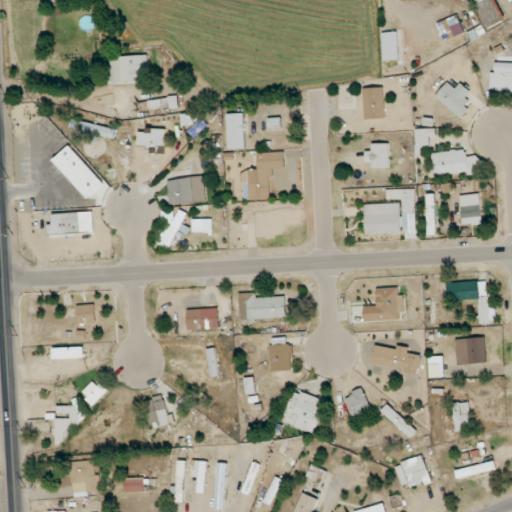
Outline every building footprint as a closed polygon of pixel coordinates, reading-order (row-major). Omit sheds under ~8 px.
[(473,0),(486,29),(502,22),(493,0),(473,0)] [(464,34),(458,16),(438,21),(443,39),(464,34)] [(383,60),(399,59),(398,32),(382,33),(383,60)] [(111,84),(151,82),(149,55),(110,57),(111,84)] [(490,91),(511,91),(511,62),(495,63),(495,72),(491,72),(490,91)] [(469,109),(463,104),(472,93),(461,83),(455,89),(448,82),(435,97),(460,119),(469,109)] [(365,119),(385,119),(384,88),(364,88),(365,119)] [(149,99),(150,109),(178,108),(178,97),(149,99)] [(194,125),(193,113),(181,114),(182,126),(194,125)] [(228,149),(245,148),(244,113),(227,114),(228,149)] [(280,118),(269,118),(269,127),(280,126),(280,118)] [(115,137),(116,128),(72,121),(70,130),(115,137)] [(416,129),(417,155),(429,155),(428,137),(437,136),(436,128),(416,129)] [(156,173),(166,172),(165,160),(174,159),(172,136),(153,138),(156,173)] [(372,168),(389,168),(389,144),(372,143),(372,151),(366,151),(366,163),(373,163),(372,168)] [(54,160),(89,197),(104,183),(70,146),(54,160)] [(433,153),(435,176),(468,173),(468,175),(481,174),(480,155),(467,157),(466,150),(433,153)] [(272,199),(270,169),(285,168),(284,152),(257,153),(258,170),(243,171),(244,200),(272,199)] [(206,203),(205,178),(168,178),(169,204),(206,203)] [(365,204),(366,234),(404,233),(404,240),(416,239),(415,189),(386,190),(387,200),(401,199),(401,203),(365,204)] [(435,194),(427,194),(428,236),(436,235),(435,194)] [(461,195),(462,224),(482,224),(481,194),(461,195)] [(174,222),(169,219),(158,243),(170,249),(180,227),(181,227),(187,213),(179,210),(174,222)] [(53,225),(48,225),(48,235),(82,233),(81,213),(52,214),(53,225)] [(203,220),(193,219),(192,230),(202,231),(203,220)] [(447,283),(448,301),(478,299),(480,324),(490,323),(487,281),(447,283)] [(365,321),(404,320),(403,295),(399,295),(399,287),(377,288),(377,306),(364,306),(365,321)] [(286,318),(285,297),(256,298),(256,293),(239,293),(241,325),(256,324),(256,319),(286,318)] [(78,324),(96,323),(95,304),(77,305),(78,324)] [(188,330),(220,329),(219,308),(187,309),(188,330)] [(272,372),(293,371),(292,344),(287,344),(286,337),(270,338),(272,372)] [(456,339),(457,364),(487,363),(486,338),(456,339)] [(409,348),(398,346),(397,349),(376,345),(372,364),(417,372),(420,355),(408,353),(409,348)] [(84,358),(84,347),(54,348),(54,359),(84,358)] [(208,349),(211,376),(219,376),(216,348),(208,349)] [(429,357),(430,378),(445,377),(444,356),(429,357)] [(244,378),(247,395),(256,394),(254,377),(244,378)] [(60,439),(109,391),(94,379),(68,403),(56,404),(60,439)] [(345,396),(352,416),(371,409),(364,389),(345,396)] [(316,433),(323,408),(317,406),(320,398),(293,390),(284,424),(316,433)] [(148,424),(157,422),(158,426),(175,422),(173,414),(168,415),(164,396),(143,400),(148,424)] [(456,429),(470,428),(469,402),(454,403),(456,429)] [(418,430),(387,405),(381,412),(412,437),(418,430)] [(431,480),(424,456),(395,464),(403,489),(431,480)] [(70,462),(74,495),(102,492),(100,474),(96,474),(94,460),(70,462)] [(186,461),(178,460),(176,501),(184,502),(186,461)] [(198,477),(198,492),(206,493),(207,461),(192,461),(192,477),(198,477)] [(456,470),(458,478),(496,470),(495,462),(456,470)] [(227,463),(217,463),(216,509),(225,510),(227,463)] [(307,483),(321,488),(327,471),(313,466),(307,483)] [(124,478),(125,492),(145,492),(144,477),(124,478)] [(283,480),(275,477),(264,502),(272,505),(283,480)] [(313,511),(319,499),(303,492),(294,511),(313,511)] [(355,511),(354,511),(386,511),(384,503),(355,511)]
